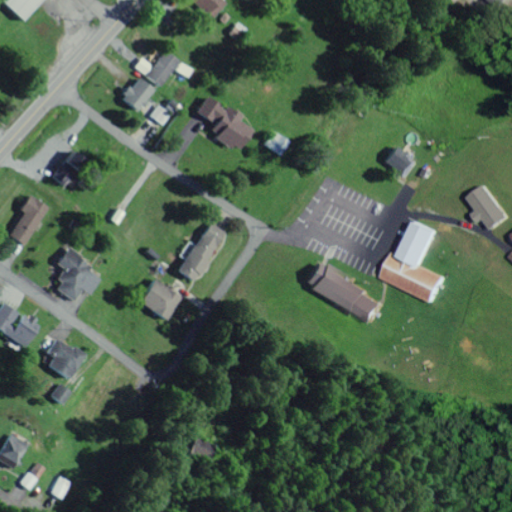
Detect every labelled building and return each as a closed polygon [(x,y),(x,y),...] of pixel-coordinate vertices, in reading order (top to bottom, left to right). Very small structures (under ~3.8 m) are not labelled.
[(41,0),(0,0),(0,5),(20,24),(41,0)] [(224,4),(219,0),(184,0),(210,21),(224,4)] [(484,0),(502,9),(506,0),(484,0)] [(241,34),(233,31),(231,36),(239,39),(241,34)] [(17,82),(0,71),(0,103),(1,105),(17,82)] [(135,114),(152,93),(135,80),(118,102),(135,114)] [(202,102),(194,118),(212,126),(206,138),(237,154),(251,126),(202,102)] [(278,158),(287,146),(272,135),(263,147),(278,158)] [(84,164),(69,154),(51,181),(66,191),(84,164)] [(426,199),(429,193),(424,190),(421,197),(426,199)] [(7,239),(25,249),(47,208),(28,199),(7,239)] [(178,277),(195,286),(221,233),(204,224),(178,277)] [(380,282),(434,305),(445,279),(421,269),(424,262),(432,266),(436,255),(430,252),(438,235),(414,225),(399,258),(391,255),(380,282)] [(51,291),(70,304),(92,271),(64,252),(54,268),(62,273),(51,291)] [(315,266),(302,290),(372,327),(385,303),(315,266)] [(136,306),(166,324),(181,300),(151,282),(136,306)] [(35,326),(0,306),(0,336),(22,349),(35,326)] [(72,379),(76,351),(48,346),(43,374),(72,379)] [(0,465),(7,471),(25,449),(11,437),(0,449),(0,465)] [(212,448),(190,439),(182,456),(204,466),(212,448)] [(19,486),(26,492),(34,483),(27,477),(19,486)]
